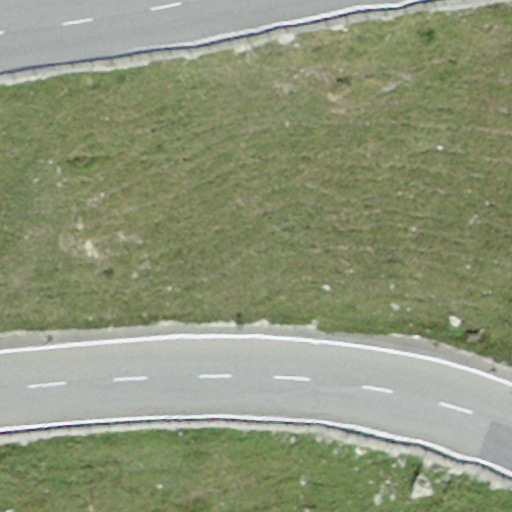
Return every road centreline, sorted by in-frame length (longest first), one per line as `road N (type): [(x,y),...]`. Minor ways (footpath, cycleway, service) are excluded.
road 1 (primary): [(0,388),(209,375),(306,378),(462,408),(511,427)]
road 2 (primary): [(186,0),(0,33)]
